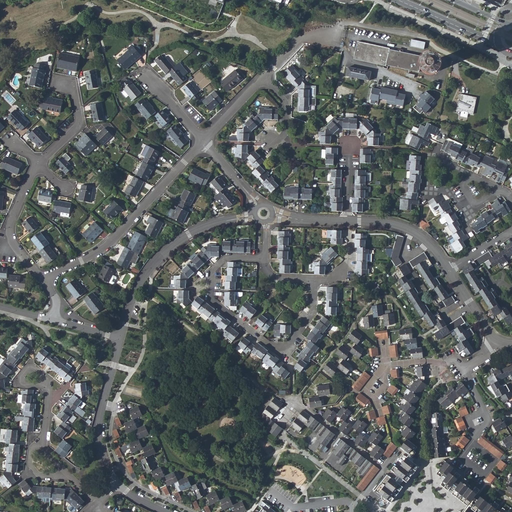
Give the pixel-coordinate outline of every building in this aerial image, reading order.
[(424,50),(425,43),(412,40),(410,47),(424,50)] [(420,66),(427,67),(427,65),(421,63),(422,57),(389,50),(389,49),(357,42),(355,52),(361,61),(386,66),(387,65),(419,72),(420,66)] [(129,51),(117,61),(125,70),(141,56),(140,55),(143,52),(138,47),(135,49),(132,45),(127,49),(129,51)] [(60,53),(57,68),(76,72),(79,58),(60,53)] [(154,62),(166,75),(169,72),(174,68),(165,57),(163,59),(161,56),(154,62)] [(428,64),(427,65),(427,67),(427,69),(428,71),(429,73),(431,73),(433,74),(435,73),(436,73),(437,72),(438,71),(439,69),(439,68),(439,67),(439,65),(438,63),(436,62),(434,61),(432,61),(430,62),(429,63),(428,64)] [(33,68),(29,86),(41,88),(44,75),(45,75),(46,71),(44,71),(45,65),(36,63),(35,68),(33,68)] [(174,68),(169,72),(171,75),(171,76),(179,86),(187,79),(184,76),(187,74),(187,72),(182,67),(179,63),(175,67),(174,68)] [(295,69),(291,65),(283,73),(287,77),(296,87),(302,82),(304,80),(302,79),(304,78),(303,77),(298,72),(298,71),(297,72),(294,70),(295,69)] [(348,67),(346,76),(369,81),(371,72),(348,67)] [(95,71),(89,72),(90,75),(85,76),(86,84),(87,84),(89,90),(98,88),(95,71)] [(235,71),(219,84),(226,92),(230,89),(231,89),(243,79),(235,71)] [(133,101),(141,94),(131,82),(131,83),(128,80),(128,81),(125,78),(119,82),(122,86),(121,86),(124,89),(123,89),(133,101)] [(298,98),(309,98),(315,98),(315,87),(311,87),(311,86),(306,86),(302,82),(296,87),(299,90),(298,98)] [(182,89),(191,99),(198,93),(190,83),(182,89)] [(378,101),(381,87),(377,87),(377,89),(372,88),(370,99),(378,101)] [(402,92),(398,91),(395,105),(403,106),(405,95),(401,94),(402,92)] [(421,93),(418,96),(420,98),(429,105),(435,99),(426,91),(423,95),(421,93)] [(215,92),(202,102),(210,112),(219,104),(218,104),(222,101),(215,92)] [(477,98),(460,94),(459,100),(460,101),(457,107),(456,111),(462,112),(461,116),(467,117),(468,114),(473,115),(477,98)] [(52,98),(45,96),(43,109),(60,113),(63,101),(52,98)] [(309,105),(309,98),(298,98),(298,112),(306,112),(306,110),(309,110),(310,106),(309,105)] [(420,98),(418,101),(419,102),(417,106),(425,113),(431,107),(429,105),(420,98)] [(143,99),(134,107),(137,110),(138,109),(147,120),(156,113),(153,109),(153,108),(147,101),(145,102),(143,99)] [(92,110),(93,115),(94,118),(95,123),(104,121),(101,104),(90,106),(91,110),(92,110)] [(264,120),(278,120),(278,110),(269,109),(269,107),(260,107),(260,112),(256,116),(256,117),(261,122),(264,120)] [(15,110),(7,117),(18,129),(19,128),(21,131),(28,124),(25,122),(26,121),(15,110)] [(171,121),(162,110),(155,117),(163,127),(171,121)] [(250,119),(244,124),(246,126),(252,131),(261,122),(256,117),(255,118),(252,115),(249,118),(250,119)] [(339,129),(342,129),(343,121),(337,121),(334,117),(327,123),(328,125),(326,127),(328,129),(333,134),(339,129)] [(345,119),(343,119),(343,121),(342,129),(356,130),(357,121),(357,119),(354,119),(354,117),(345,117),(345,119)] [(361,130),(365,135),(372,130),(373,128),(371,126),(372,124),(366,118),(365,119),(362,122),(361,122),(361,119),(357,119),(357,121),(356,130),(361,130)] [(420,125),(417,133),(419,134),(427,138),(429,133),(435,136),(437,133),(435,132),(437,128),(427,123),(425,127),(420,125)] [(175,126),(167,132),(178,145),(185,139),(183,136),(183,135),(175,126)] [(249,134),(252,131),(246,126),(242,130),(237,129),(236,137),(229,137),(229,141),(238,142),(249,142),(249,134)] [(37,127),(27,137),(30,139),(31,139),(39,147),(48,139),(37,127)] [(105,128),(95,138),(102,146),(112,136),(105,128)] [(331,137),(333,134),(328,129),(324,132),(319,132),(318,141),(320,141),(320,144),(330,145),(331,137)] [(368,138),(368,146),(378,146),(378,143),(380,143),(380,134),(375,134),(372,130),(365,135),(368,138)] [(86,156),(96,146),(85,134),(81,139),(81,140),(75,146),(86,156)] [(427,142),(429,139),(427,138),(419,134),(417,138),(413,135),(408,145),(418,149),(421,144),(427,147),(429,143),(427,142)] [(456,158),(460,149),(462,145),(454,141),(453,143),(445,139),(442,145),(441,149),(451,154),(450,156),(456,158)] [(240,158),(244,161),(247,158),(250,156),(247,153),(248,146),(237,145),(237,148),(235,148),(235,157),(240,158)] [(150,148),(146,146),(141,157),(144,158),(150,148)] [(144,158),(143,162),(151,166),(154,162),(159,152),(150,148),(144,158)] [(334,155),(337,155),(338,148),(326,148),(326,150),(325,150),(325,158),(325,159),(326,159),(325,165),(333,165),(334,155)] [(370,152),(370,150),(361,149),(360,163),(370,164),(370,161),(372,161),(373,152),(370,152)] [(459,160),(467,164),(471,154),(466,151),(463,150),(463,151),(460,149),(456,158),(455,160),(459,161),(459,160)] [(254,166),(257,169),(260,166),(265,161),(255,151),(250,156),(247,158),(248,160),(247,161),(253,167),(254,166)] [(473,165),(479,168),(481,166),(484,159),(481,157),(480,159),(477,157),(477,156),(471,154),(467,164),(472,166),(473,165)] [(410,164),(410,170),(421,171),(422,165),(420,165),(421,157),(410,155),(410,160),(410,161),(411,161),(411,164),(410,164)] [(487,174),(491,176),(493,172),(496,166),(491,164),(493,160),(485,156),(484,159),(481,166),(485,168),(482,175),(486,176),(487,174)] [(62,157),(56,164),(66,174),(72,168),(62,157)] [(4,158),(0,167),(17,175),(22,164),(9,158),(8,159),(4,158)] [(500,181),(504,182),(508,173),(505,171),(507,166),(505,159),(503,160),(499,159),(496,166),(493,172),(499,174),(496,181),(499,183),(500,181)] [(147,181),(154,168),(151,166),(143,162),(137,175),(147,181)] [(252,173),(262,183),(267,178),(269,176),(269,175),(268,174),(269,173),(263,167),(262,168),(260,166),(257,169),(252,173)] [(201,184),(205,186),(210,175),(207,173),(206,174),(194,168),(188,179),(201,185),(201,184)] [(333,182),(333,184),(341,184),(342,170),(331,170),(331,177),(330,177),(330,182),(333,182)] [(366,172),(366,171),(360,171),(355,170),(355,184),(365,185),(366,182),(367,182),(367,173),(366,172)] [(410,183),(420,184),(421,184),(421,179),(420,179),(421,171),(410,170),(409,180),(406,179),(406,182),(409,183),(410,183)] [(268,179),(267,178),(262,183),(271,193),(279,186),(273,180),(274,180),(271,176),(268,179)] [(139,191),(143,182),(134,177),(129,186),(128,185),(125,193),(135,198),(138,191),(139,191)] [(211,183),(219,193),(224,189),(227,187),(218,177),(211,183)] [(409,189),(409,192),(407,192),(407,196),(417,197),(418,190),(419,190),(420,184),(410,183),(409,183),(402,182),(402,187),(408,187),(408,189),(409,189)] [(330,190),(330,197),(332,197),(341,197),(341,184),(333,184),(333,185),(330,185),(329,190),(330,190)] [(371,191),(371,185),(365,185),(355,184),(354,198),(363,198),(365,198),(365,191),(371,191)] [(80,189),(78,201),(90,203),(92,191),(91,191),(92,187),(82,185),(81,190),(80,189)] [(284,199),(298,200),(298,192),(298,189),(295,189),(295,187),(286,187),(286,189),(284,189),(284,199)] [(300,192),(298,192),(298,200),(312,200),(312,197),(312,189),(305,189),(305,188),(300,188),(300,192)] [(226,192),(224,189),(219,193),(214,197),(217,200),(220,198),(226,205),(228,208),(236,202),(227,191),(226,192)] [(180,200),(178,203),(179,203),(188,208),(190,205),(191,205),(196,195),(184,190),(179,199),(180,200)] [(40,191),(38,200),(51,203),(53,193),(40,191)] [(440,198),(438,195),(430,200),(432,203),(431,204),(432,207),(431,208),(434,213),(439,210),(441,214),(450,208),(455,205),(451,198),(448,200),(443,203),(440,198)] [(417,201),(417,197),(407,196),(406,196),(405,200),(400,199),(400,210),(411,211),(411,205),(418,205),(419,201),(417,201)] [(332,211),(338,211),(342,212),(342,198),(341,197),(332,197),(332,199),(330,199),(330,208),(332,208),(332,211)] [(226,205),(220,198),(217,200),(223,208),(226,205)] [(363,200),(363,198),(354,198),(353,198),(352,212),(357,212),(363,212),(363,209),(364,209),(365,200),(363,200)] [(495,203),(491,206),(493,209),(497,215),(501,213),(504,217),(508,214),(508,213),(510,211),(505,202),(501,205),(497,199),(494,201),(495,203)] [(58,202),(55,201),(53,211),(56,212),(56,213),(60,214),(61,213),(69,214),(71,204),(58,201),(58,202)] [(114,201),(103,212),(111,220),(118,212),(119,213),(123,209),(114,201)] [(187,212),(189,208),(188,208),(179,203),(175,210),(174,210),(173,211),(168,209),(168,210),(167,210),(167,212),(168,215),(169,216),(170,217),(170,218),(182,224),(188,212),(187,212)] [(454,215),(450,208),(441,214),(440,215),(443,218),(444,217),(446,219),(445,220),(447,221),(449,225),(457,220),(459,219),(455,214),(454,215)] [(487,212),(481,215),(482,216),(487,225),(492,221),(495,219),(496,220),(499,218),(497,215),(493,209),(487,213),(487,212)] [(482,229),(488,226),(487,225),(482,216),(477,220),(477,221),(471,225),(477,234),(480,232),(479,230),(482,228),(482,229)] [(30,217),(22,223),(30,234),(38,227),(30,217)] [(150,224),(145,234),(155,239),(163,223),(149,217),(147,223),(150,224)] [(460,225),(457,220),(449,225),(444,229),(449,236),(452,235),(454,238),(463,232),(459,226),(460,225)] [(94,222),(82,235),(90,243),(103,230),(94,222)] [(335,243),(335,244),(341,244),(342,245),(343,231),(332,231),(332,238),(331,238),(331,243),(335,243)] [(31,240),(40,251),(48,246),(49,244),(40,232),(31,240)] [(139,254),(147,238),(135,232),(127,249),(138,254),(139,254)] [(279,232),(278,245),(286,245),(288,246),(288,243),(290,242),(291,234),(288,234),(289,232),(279,232)] [(469,238),(467,234),(465,235),(463,232),(454,238),(450,241),(451,244),(457,253),(466,247),(464,242),(469,238)] [(363,234),(355,234),(355,248),(357,248),(365,248),(366,240),(367,240),(367,236),(363,236),(363,234)] [(396,267),(398,266),(402,264),(399,257),(404,237),(397,235),(393,249),(390,259),(396,267)] [(505,259),(511,255),(511,254),(511,243),(509,239),(503,243),(507,249),(501,252),(505,259)] [(223,242),(222,252),(236,252),(236,245),(235,245),(235,241),(230,241),(230,242),(223,242)] [(240,242),(236,242),(236,245),(236,252),(250,253),(250,249),(250,245),(250,242),(249,242),(249,241),(240,241),(240,242)] [(211,257),(219,257),(219,252),(219,247),(216,246),(216,245),(207,244),(207,250),(204,247),(201,250),(203,253),(209,259),(211,257)] [(286,247),(286,245),(278,245),(277,259),(280,259),(288,259),(288,252),(289,252),(289,247),(286,247)] [(52,251),(48,246),(40,251),(39,253),(48,264),(51,262),(55,259),(57,257),(52,251)] [(127,249),(125,247),(116,264),(127,269),(130,262),(135,264),(139,257),(137,256),(138,254),(127,249)] [(56,248),(52,251),(57,257),(61,254),(56,248)] [(322,255),(321,257),(322,258),(328,264),(338,255),(334,251),(331,248),(329,249),(328,248),(321,254),(322,255)] [(365,248),(357,248),(357,261),(368,262),(370,262),(371,254),(369,254),(369,250),(365,249),(365,248)] [(197,256),(192,261),(194,263),(199,268),(209,259),(203,253),(202,254),(200,252),(197,255),(197,256)] [(413,268),(416,266),(428,258),(424,252),(409,262),(413,268)] [(474,261),(478,267),(480,266),(483,264),(489,260),(492,257),(489,252),(474,261)] [(508,264),(505,259),(501,252),(492,257),(489,260),(493,267),(499,263),(502,268),(508,264)] [(325,267),(328,264),(322,258),(319,262),(313,262),(313,271),(315,271),(315,274),(325,275),(325,267)] [(427,268),(432,265),(428,258),(416,266),(424,278),(431,274),(428,270),(427,268)] [(290,261),(290,259),(288,259),(280,259),(279,273),(290,274),(290,270),(292,270),(292,262),(290,261)] [(187,265),(182,270),(183,272),(189,278),(199,268),(194,263),(193,263),(190,261),(187,265)] [(367,265),(368,262),(357,261),(357,269),(354,272),(359,278),(364,273),(369,274),(369,265),(367,265)] [(469,281),(476,276),(472,271),(478,267),(474,261),(461,269),(469,281)] [(233,276),(242,276),(242,269),(239,269),(239,264),(235,264),(235,263),(228,262),(228,267),(227,276),(233,276)] [(102,273),(100,278),(112,285),(114,285),(117,279),(117,278),(113,276),(116,271),(105,265),(103,269),(104,270),(102,273)] [(398,281),(405,276),(411,273),(405,265),(399,268),(400,270),(394,274),(398,281)] [(189,278),(183,272),(179,276),(174,276),(174,284),(170,284),(170,287),(186,288),(186,281),(189,278)] [(434,280),(433,279),(431,274),(424,278),(432,290),(434,289),(441,285),(436,278),(434,280)] [(20,277),(9,276),(8,287),(25,289),(26,279),(20,279),(20,277)] [(233,278),(233,276),(227,276),(225,276),(225,289),(235,290),(236,283),(237,282),(237,278),(233,278)] [(406,293),(414,287),(410,281),(408,282),(405,276),(398,281),(406,293)] [(477,293),(479,291),(486,287),(488,286),(484,279),(479,282),(476,276),(469,281),(477,293)] [(75,279),(66,287),(76,299),(85,292),(80,286),(83,284),(77,277),(75,279)] [(442,301),(448,297),(441,285),(434,289),(438,295),(433,298),(437,304),(442,301)] [(413,305),(420,300),(416,295),(418,293),(414,287),(406,293),(413,305)] [(489,294),(489,292),(486,287),(479,291),(483,298),(489,294)] [(337,290),(338,288),(327,288),(327,301),(337,302),(337,299),(339,298),(339,290),(337,290)] [(189,299),(189,291),(179,290),(179,293),(177,293),(176,302),(181,303),(186,307),(191,301),(189,299)] [(490,310),(497,306),(493,300),(498,297),(494,290),(489,294),(483,298),(490,310)] [(235,292),(225,292),(224,303),(224,306),(235,306),(235,304),(237,304),(237,296),(241,296),(242,295),(242,293),(235,292)] [(92,293),(84,300),(86,303),(85,304),(95,315),(105,307),(96,296),(95,296),(92,293)] [(446,307),(455,301),(451,295),(448,297),(442,301),(446,307)] [(203,310),(204,311),(209,305),(198,296),(192,304),(197,309),(197,310),(201,313),(203,310)] [(421,317),(423,316),(430,312),(426,306),(424,307),(420,300),(413,305),(421,317)] [(337,304),(337,302),(327,301),(326,315),(336,315),(337,313),(338,312),(339,304),(337,304)] [(247,303),(246,302),(239,311),(250,319),(257,311),(254,309),(255,307),(248,302),(247,303)] [(214,318),(215,319),(220,313),(209,305),(204,311),(200,316),(206,321),(208,318),(211,321),(214,318)] [(383,315),(382,305),(372,306),(373,316),(383,315)] [(507,325),(511,323),(511,322),(511,318),(506,309),(501,311),(497,306),(490,310),(498,322),(503,319),(507,325)] [(423,316),(431,328),(436,325),(442,321),(438,314),(434,317),(430,312),(423,316)] [(222,328),(224,330),(228,325),(230,322),(220,313),(215,319),(213,322),(215,323),(214,324),(221,329),(222,328)] [(393,314),(383,315),(384,325),(394,324),(393,314)] [(264,317),(262,315),(255,323),(266,332),(273,323),(271,322),(272,321),(265,316),(264,317)] [(330,325),(332,323),(323,316),(320,321),(317,324),(315,327),(321,332),(323,334),(325,331),(326,332),(332,326),(330,325)] [(375,326),(373,316),(363,318),(365,328),(375,326)] [(461,326),(465,323),(461,317),(446,326),(450,332),(454,330),(461,326)] [(281,333),(292,334),(291,326),(285,326),(285,324),(277,324),(276,325),(274,325),(274,337),(280,337),(281,333)] [(450,332),(446,326),(444,324),(439,328),(440,330),(434,334),(438,340),(450,332)] [(227,337),(233,342),(239,333),(228,325),(224,330),(223,331),(224,332),(222,335),(226,338),(227,337)] [(454,330),(462,342),(466,340),(474,334),(470,328),(465,332),(461,326),(454,330)] [(315,327),(306,338),(310,341),(315,345),(319,339),(320,339),(323,336),(320,333),(321,332),(315,327)] [(413,339),(411,329),(401,330),(403,340),(406,340),(413,339)] [(348,338),(355,344),(362,336),(354,330),(348,338)] [(376,340),(388,339),(387,331),(375,332),(376,340)] [(248,351),(250,352),(250,351),(252,349),(255,346),(244,337),(238,346),(243,350),(243,351),(246,354),(248,351)] [(29,349),(32,349),(31,341),(29,341),(26,341),(21,338),(16,345),(18,346),(16,349),(24,355),(29,349)] [(417,348),(416,338),(414,339),(413,339),(406,340),(408,349),(412,349),(417,348)] [(453,348),(457,354),(458,353),(463,350),(467,356),(474,352),(466,340),(462,342),(453,348)] [(315,347),(316,346),(315,345),(310,341),(302,352),(310,358),(315,353),(318,349),(315,347)] [(256,355),(262,359),(268,351),(257,343),(255,346),(252,349),(254,350),(252,353),(255,355),(256,355)] [(355,344),(350,352),(358,358),(363,350),(355,344)] [(396,345),(390,346),(389,346),(390,358),(398,357),(396,345)] [(336,354),(343,360),(350,352),(342,346),(336,354)] [(36,357),(47,365),(52,359),(50,358),(53,355),(49,352),(48,353),(42,348),(36,357)] [(370,357),(378,356),(377,348),(370,349),(370,357)] [(423,358),(422,348),(419,348),(417,348),(412,349),(413,359),(423,358)] [(15,366),(24,355),(16,349),(14,351),(12,350),(7,357),(8,358),(7,360),(15,366)] [(270,366),(273,368),(279,360),(268,351),(262,359),(263,361),(262,362),(269,367),(270,366)] [(301,359),(298,362),(295,367),(296,368),(301,372),(305,367),(305,368),(310,361),(309,361),(311,359),(310,358),(302,352),(298,357),(301,359)] [(47,365),(57,374),(64,365),(58,361),(59,360),(55,357),(53,360),(52,359),(47,365)] [(0,368),(0,371),(6,377),(15,366),(7,360),(6,361),(4,360),(0,365),(0,368)] [(285,379),(288,375),(290,373),(282,367),(284,364),(279,360),(273,368),(272,369),(274,370),(273,371),(280,376),(280,375),(285,379)] [(343,360),(337,367),(345,374),(351,366),(343,360)] [(331,375),(337,367),(330,361),(323,369),(331,375)] [(511,364),(500,371),(504,378),(510,374),(511,378),(511,364)] [(57,374),(65,380),(68,382),(73,376),(72,375),(74,372),(70,369),(70,370),(64,365),(57,374)] [(419,377),(420,380),(421,381),(422,381),(423,381),(424,380),(424,379),(424,377),(429,376),(428,366),(415,367),(416,373),(417,373),(418,377),(419,377)] [(488,378),(491,385),(497,381),(504,378),(500,371),(497,366),(491,370),(494,375),(488,378)] [(399,377),(398,369),(391,370),(391,378),(399,377)] [(364,372),(352,387),(358,392),(370,376),(364,372)] [(423,389),(424,390),(427,386),(421,381),(420,380),(419,380),(416,383),(414,382),(408,390),(410,392),(418,398),(421,394),(420,393),(423,389)] [(501,388),(497,381),(491,385),(490,385),(498,398),(501,396),(509,391),(506,385),(501,388)] [(76,392),(74,395),(80,400),(84,396),(88,395),(88,386),(86,386),(86,383),(75,384),(76,392)] [(459,386),(454,390),(459,395),(461,397),(469,391),(461,383),(458,385),(459,386)] [(318,386),(319,396),(329,395),(328,385),(318,386)] [(398,389),(392,385),(387,391),(393,395),(398,389)] [(451,402),(459,395),(454,390),(452,386),(449,389),(449,390),(445,394),(451,402)] [(32,404),(33,390),(26,390),(25,391),(22,391),(21,395),(22,396),(22,403),(25,403),(32,404)] [(506,401),(510,407),(511,406),(511,395),(509,391),(501,396),(504,402),(506,401)] [(403,398),(407,401),(413,407),(419,399),(418,398),(410,392),(407,396),(406,394),(403,398)] [(366,404),(369,401),(360,393),(357,397),(355,399),(364,407),(366,404)] [(445,409),(452,403),(451,402),(445,394),(442,396),(443,398),(438,402),(445,409)] [(78,407),(82,401),(80,400),(74,395),(65,406),(72,411),(73,409),(75,412),(78,408),(78,407)] [(276,396),(263,413),(267,416),(264,420),(272,426),(269,430),(277,436),(284,428),(272,419),(284,403),(276,396)] [(309,398),(310,408),(321,406),(319,396),(309,398)] [(399,408),(405,413),(410,416),(416,409),(413,407),(407,401),(404,405),(402,404),(399,408)] [(34,418),(36,404),(32,404),(25,403),(25,406),(23,406),(23,415),(24,415),(24,417),(34,418)] [(391,413),(389,405),(381,407),(384,415),(385,414),(387,414),(391,413)] [(72,413),(73,412),(72,411),(65,406),(57,417),(63,422),(65,423),(67,421),(68,422),(74,415),(72,413)] [(141,416),(137,407),(128,411),(132,420),(141,416)] [(343,407),(336,415),(344,421),(350,413),(343,407)] [(297,418),(305,424),(311,416),(303,409),(301,413),(297,418)] [(330,423),(336,415),(329,409),(322,417),(330,423)] [(377,418),(374,411),(369,412),(366,413),(369,420),(377,418)] [(432,424),(433,428),(443,427),(441,412),(431,413),(432,418),(430,418),(431,423),(432,424)] [(398,420),(406,427),(408,428),(415,420),(410,416),(405,413),(402,417),(401,416),(398,420)] [(305,424),(313,431),(319,422),(311,416),(305,424)] [(379,426),(386,424),(384,416),(377,418),(379,426)] [(24,417),(15,417),(15,420),(22,420),(21,429),(23,429),(23,431),(33,432),(34,418),(24,417)] [(290,426),(298,432),(305,424),(297,418),(290,426)] [(493,423),(492,423),(497,432),(505,427),(503,423),(505,421),(503,419),(501,420),(500,418),(499,419),(493,423)] [(124,424),(128,433),(135,430),(137,429),(132,420),(124,424)] [(352,427),(360,434),(366,426),(358,420),(352,427)] [(346,435),(352,427),(344,421),(338,429),(346,435)] [(63,422),(54,432),(62,439),(64,436),(65,437),(71,430),(69,429),(71,428),(65,423),(63,422)] [(318,448),(323,451),(325,453),(328,449),(326,447),(335,435),(319,422),(313,431),(320,437),(317,440),(321,444),(318,448)] [(148,435),(144,425),(137,429),(135,430),(137,434),(133,436),(136,440),(138,439),(148,435)] [(402,430),(399,434),(407,440),(410,442),(416,434),(408,428),(406,427),(404,430),(402,430)] [(433,428),(431,428),(432,432),(433,432),(434,438),(444,437),(444,433),(448,432),(447,427),(443,427),(433,428)] [(16,445),(17,431),(7,430),(7,433),(5,433),(4,441),(6,442),(6,444),(9,444),(16,445)] [(376,446),(382,438),(374,432),(368,440),(376,446)] [(362,448),(368,440),(360,434),(354,442),(362,448)] [(511,436),(511,437),(511,435),(502,440),(508,449),(511,446),(511,436)] [(484,437),(482,436),(477,442),(480,445),(485,438),(484,437)] [(434,442),(435,448),(445,447),(444,437),(434,438),(433,438),(433,442),(434,442)] [(338,461),(343,464),(347,458),(343,455),(350,446),(339,438),(333,446),(335,448),(333,450),(342,457),(338,461)] [(480,445),(490,452),(495,446),(492,443),(485,438),(480,445)] [(129,443),(133,452),(142,448),(138,439),(136,440),(129,443)] [(70,449),(72,446),(64,440),(55,451),(63,457),(64,456),(65,457),(71,450),(70,449)] [(401,448),(404,450),(405,451),(413,457),(416,453),(415,452),(417,448),(410,442),(407,440),(401,448)] [(382,454),(388,458),(397,447),(391,442),(384,452),(382,454)] [(19,459),(20,445),(16,445),(9,444),(9,447),(7,447),(5,447),(5,451),(7,452),(7,456),(8,456),(8,458),(19,459)] [(155,454),(151,444),(142,448),(146,457),(149,456),(155,454)] [(349,456),(352,459),(358,452),(350,446),(343,455),(347,458),(349,456)] [(370,454),(378,460),(382,454),(384,452),(376,446),(370,454)] [(498,448),(495,446),(490,452),(493,454),(498,448)] [(435,452),(436,458),(448,457),(447,452),(446,452),(445,447),(435,448),(434,448),(434,452),(435,452)] [(501,450),(500,449),(498,448),(493,454),(496,457),(501,450)] [(499,459),(501,456),(504,453),(501,450),(496,457),(499,459)] [(352,459),(360,465),(366,458),(358,452),(352,459)] [(401,457),(391,471),(392,472),(406,482),(419,467),(405,456),(404,454),(403,455),(402,454),(401,457)] [(144,469),(147,474),(151,472),(156,470),(149,456),(146,457),(140,460),(142,465),(141,465),(143,470),(144,469)] [(18,473),(19,459),(8,458),(8,460),(6,460),(5,469),(7,469),(7,472),(12,472),(18,473)] [(357,469),(366,476),(374,465),(366,458),(360,465),(357,469)] [(442,466),(436,474),(440,477),(443,473),(447,476),(444,480),(442,483),(449,490),(460,475),(456,472),(453,476),(450,473),(454,468),(443,460),(440,463),(441,464),(440,465),(442,466)] [(507,465),(501,460),(498,463),(504,468),(507,465)] [(502,471),(504,468),(498,463),(496,466),(502,471)] [(374,465),(366,476),(358,486),(356,488),(362,492),(379,469),(374,465)] [(151,472),(155,481),(165,476),(161,467),(156,470),(151,472)] [(11,476),(12,472),(7,472),(4,472),(3,478),(0,480),(0,481),(5,487),(6,486),(8,489),(16,482),(11,476)] [(178,482),(174,472),(165,476),(169,486),(174,483),(178,482)] [(488,476),(494,481),(497,478),(490,473),(488,476)] [(390,477),(387,475),(386,474),(374,490),(391,503),(396,496),(403,487),(401,486),(400,485),(397,483),(392,479),(390,477)] [(492,484),(494,481),(488,476),(486,479),(492,484)] [(191,486),(187,477),(178,482),(182,490),(191,486)] [(467,506),(477,494),(480,490),(475,487),(473,490),(473,491),(469,488),(470,487),(470,486),(468,484),(469,483),(464,478),(452,494),(454,495),(463,502),(467,506)] [(31,488),(24,480),(18,485),(22,490),(22,491),(27,497),(31,494),(37,494),(38,487),(33,486),(31,488)] [(195,496),(197,500),(206,496),(204,490),(209,488),(209,487),(206,480),(191,486),(193,491),(192,492),(194,496),(195,496)] [(448,491),(449,490),(442,483),(441,484),(448,491)] [(43,498),(50,499),(51,488),(38,487),(37,494),(37,495),(39,495),(38,498),(43,499),(43,498)] [(61,500),(64,500),(64,499),(65,494),(65,489),(51,488),(50,499),(52,499),(52,500),(61,501),(61,500)] [(84,505),(83,504),(84,502),(74,492),(70,497),(67,500),(68,501),(67,502),(70,505),(68,508),(69,508),(68,509),(70,511),(72,511),(73,511),(77,509),(78,510),(79,511),(80,509),(84,506),(84,505)] [(210,505),(220,501),(216,492),(206,496),(210,505)] [(220,501),(224,510),(233,505),(229,496),(220,501)] [(478,500),(471,509),(475,511),(477,510),(478,511),(480,511),(482,511),(488,503),(480,497),(477,500),(478,500)] [(488,503),(482,511),(493,511),(499,505),(491,499),(488,503)] [(242,511),(246,510),(242,501),(233,505),(234,507),(231,508),(233,511),(235,510),(235,511),(242,511)] [(274,511),(262,502),(261,502),(258,505),(259,505),(259,506),(262,509),(260,511),(274,511)]
